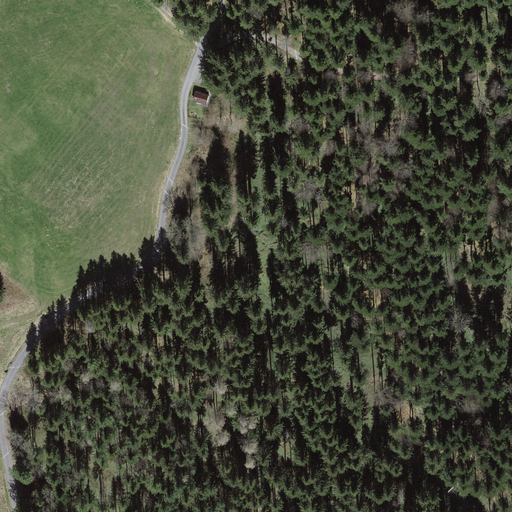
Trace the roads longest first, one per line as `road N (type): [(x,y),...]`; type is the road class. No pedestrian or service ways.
road 1 (track): [(17,511),(1,406),(20,357),(46,324),(82,297),(121,284),(156,252),(184,138),(187,90),(222,0)]
road 2 (track): [(511,81),(480,72),(422,83),(314,63),(247,34),(215,53),(199,52)]
